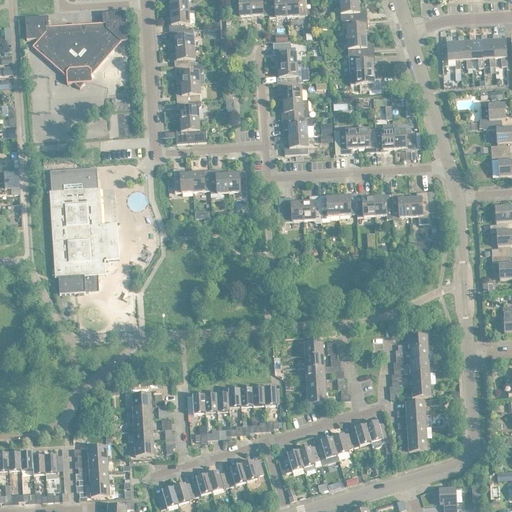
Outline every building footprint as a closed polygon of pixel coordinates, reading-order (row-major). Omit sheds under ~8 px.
[(172,3),(173,14),(192,12),(191,1),(191,0),(170,0),(170,3),(172,3)] [(243,17),(254,16),(253,0),(235,0),(236,17),(243,17)] [(266,15),(272,15),(272,10),(271,0),(253,0),(254,16),(266,15)] [(272,15),(272,18),(278,17),(278,18),(290,17),(289,0),(271,0),(272,10),(272,15)] [(289,0),(290,17),(302,16),(310,15),(309,0),(289,0)] [(344,21),(354,20),(370,19),(369,12),(362,12),(362,1),(343,2),(344,14),(344,21)] [(105,13),(106,23),(52,26),(51,16),(28,18),(30,40),(40,39),(40,41),(36,47),(69,76),(70,84),(77,83),(83,88),(88,82),(95,82),(95,75),(124,41),(130,41),(128,11),(105,13)] [(172,25),(172,32),(188,30),(188,24),(193,24),(192,12),(173,14),(174,25),(172,25)] [(349,26),(350,38),(369,37),(368,25),(370,25),(370,19),(354,20),(354,26),(349,26)] [(178,38),(178,49),(197,48),(196,36),(196,30),(188,30),(172,32),(173,38),(178,38)] [(496,34),(496,39),(497,58),(498,58),(504,58),(504,67),(510,66),(509,57),(508,38),(501,39),(500,34),(496,34)] [(473,36),(473,40),(474,59),(475,59),(481,59),(481,68),(487,68),(486,59),(485,40),(484,40),(478,40),(477,35),(473,36)] [(484,35),(484,40),(485,40),(486,59),(492,58),(493,67),(498,67),(498,58),(497,58),(496,39),(489,39),(489,35),(484,35)] [(461,36),(461,41),(463,60),(469,60),(470,69),(475,68),(475,59),(474,59),(473,40),(466,41),(466,36),(461,36)] [(351,49),(352,56),(356,55),(377,54),(377,47),(370,48),(369,37),(350,38),(351,49)] [(461,41),(454,41),(454,37),(449,37),(451,61),(458,60),(458,69),(464,69),(463,60),(461,41)] [(280,55),(281,66),(300,65),(298,47),(294,47),(293,42),(278,43),(278,48),(278,55),(280,55)] [(177,60),(178,67),(194,66),(193,66),(193,60),(198,59),(197,48),(178,49),(179,60),(177,60)] [(352,73),(357,73),(376,72),(376,61),(377,61),(377,54),(356,55),(352,56),(351,56),(352,73)] [(183,73),(184,84),(203,83),(202,73),(204,73),(206,71),(206,65),(193,66),(194,66),(178,67),(178,74),(183,73)] [(280,78),(280,84),(301,83),(300,77),(300,65),(281,66),(281,77),(280,78)] [(15,67),(6,67),(7,75),(16,74),(15,67)] [(376,72),(357,73),(358,85),(363,84),(363,91),(384,89),(384,82),(377,83),(376,72)] [(5,81),(0,81),(0,88),(5,88),(16,88),(16,79),(5,79),(5,81)] [(179,96),(180,103),(196,102),(204,101),(203,95),(203,83),(184,84),(184,95),(179,96)] [(285,91),(286,102),(305,101),(304,89),(304,83),(301,83),(280,84),(280,91),(285,91)] [(505,90),(494,90),(494,91),(494,97),(494,100),(505,99),(505,90)] [(411,96),(408,97),(409,117),(417,116),(411,96)] [(285,113),(285,120),(306,118),(309,118),(312,118),(311,100),(305,101),(286,102),(287,113),(285,113)] [(182,109),(183,120),(202,119),(201,108),(196,108),(196,102),(180,103),(180,109),(182,109)] [(486,130),(499,129),(505,129),(505,128),(504,120),(508,120),(507,104),(491,105),(492,122),(486,123),(486,130)] [(291,126),(291,137),(310,136),(310,124),(309,124),(309,118),(306,118),(285,120),(286,126),(291,126)] [(202,119),(183,120),(184,131),(179,132),(179,145),(209,143),(209,130),(203,130),(202,119)] [(334,123),(326,124),(326,135),(335,134),(334,123)] [(479,123),(470,123),(470,131),(480,130),(479,123)] [(19,127),(11,127),(11,138),(19,137),(19,127)] [(494,147),(494,153),(511,152),(511,127),(505,128),(505,129),(499,129),(500,146),(494,147)] [(371,129),(360,130),(361,149),(372,148),(372,153),(380,152),(379,137),(378,129),(371,129)] [(407,130),(396,130),(397,149),(408,149),(408,150),(420,150),(419,134),(414,134),(414,129),(407,130)] [(361,149),(360,130),(348,130),(348,131),(337,131),(338,139),(342,139),(343,155),(350,154),(350,149),(361,149)] [(385,136),(379,137),(380,152),(386,152),(386,150),(397,149),(396,130),(384,131),(385,136)] [(310,136),(291,137),(292,148),(287,148),(287,156),(311,154),(311,147),(310,136)] [(511,152),(494,153),(495,160),(501,160),(502,177),(511,176),(511,152)] [(207,191),(213,191),(214,191),(212,167),(205,167),(206,172),(195,173),(196,192),(207,191)] [(214,191),(213,191),(213,194),(220,193),(220,194),(232,193),(230,174),(219,175),(219,167),(212,167),(214,191)] [(58,277),(58,278),(59,278),(61,277),(62,294),(102,291),(101,275),(108,274),(108,275),(109,274),(108,274),(107,260),(108,260),(122,259),(121,241),(113,241),(113,234),(109,234),(109,224),(105,224),(104,203),(104,202),(103,189),(103,188),(102,188),(101,188),(100,168),(53,171),(54,191),(53,191),(52,191),(52,192),(53,205),(53,206),(55,227),(54,227),(55,228),(56,241),(55,241),(55,242),(56,242),(57,263),(57,264),(58,277)] [(184,193),(196,192),(195,173),(184,174),(183,169),(176,169),(178,193),(184,192),(184,193)] [(241,173),(230,174),(232,193),(243,192),(250,191),(248,171),(241,171),(241,173)] [(389,219),(396,219),(394,191),(387,192),(388,197),(377,198),(378,216),(389,216),(389,219)] [(404,218),(414,217),(412,198),(401,199),(401,191),(394,191),(396,219),(396,222),(404,222),(404,218)] [(412,198),(414,217),(421,217),(421,224),(432,224),(431,213),(431,205),(430,192),(423,193),(423,198),(412,198)] [(366,217),(378,216),(377,198),(366,198),(365,193),(358,194),(359,210),(360,210),(366,209),(366,217)] [(360,214),(360,210),(359,210),(358,194),(352,194),(352,196),(341,197),(342,216),(354,215),(360,214)] [(318,223),(324,223),(325,222),(324,220),(325,220),(324,212),(323,196),(316,196),(316,201),(305,202),(307,221),(317,220),(317,222),(318,223)] [(332,216),(342,216),(341,197),(330,198),(330,196),(323,196),(324,212),(325,220),(324,220),(325,222),(324,223),(333,222),(332,216)] [(295,222),(307,221),(305,202),(294,203),(294,198),(287,198),(287,207),(281,207),(281,213),(286,213),(286,222),(295,222)] [(257,206),(249,206),(249,216),(257,216),(257,206)] [(493,232),(500,232),(499,232),(511,231),(511,222),(511,221),(511,206),(498,207),(499,225),(493,225),(493,232)] [(494,249),(495,256),(511,254),(511,230),(511,231),(499,232),(500,232),(501,249),(494,249)] [(440,241),(432,241),(432,251),(441,250),(440,241)] [(381,245),(380,245),(380,253),(392,252),(391,245),(388,245),(388,243),(381,243),(381,245)] [(511,254),(495,256),(495,263),(502,262),(503,280),(511,279),(511,254)] [(412,349),(412,350),(430,349),(430,348),(429,337),(430,337),(430,336),(425,337),(424,331),(411,331),(411,337),(411,338),(412,349)] [(307,356),(326,355),(325,355),(325,343),(306,344),(306,345),(307,344),(308,356),(307,356)] [(412,361),(412,362),(431,361),(431,360),(430,349),(412,350),(413,361),(412,361)] [(308,368),(327,367),(326,367),(325,355),(326,355),(307,356),(308,356),(309,368),(308,368)] [(413,373),(413,374),(432,373),(432,372),(431,372),(431,361),(412,362),(413,362),(414,373),(413,373)] [(309,380),(328,379),(327,379),(326,372),(344,371),(343,366),(327,367),(308,368),(309,368),(309,380)] [(414,385),(414,386),(433,384),(432,384),(431,373),(432,373),(413,374),(414,374),(415,385),(414,385)] [(310,392),(328,391),(327,379),(328,379),(309,380),(310,392)] [(433,384),(414,386),(415,386),(416,397),(415,397),(415,398),(434,397),(434,396),(433,396),(432,385),(433,385),(433,384)] [(267,388),(268,407),(268,406),(280,406),(280,404),(279,389),(279,387),(278,387),(279,388),(267,389),(267,388)] [(255,389),(256,408),(256,407),(268,406),(268,407),(267,388),(267,389),(255,389)] [(231,390),(231,395),(231,394),(232,408),(244,408),(243,389),(243,390),(231,391),(231,390)] [(243,389),(244,408),(256,407),(256,408),(255,389),(243,390),(243,389)] [(328,391),(310,392),(311,404),(310,404),(329,403),(328,391)] [(220,395),(219,395),(220,413),(221,413),(232,412),(232,413),(233,413),(232,408),(231,394),(231,395),(220,395)] [(135,408),(154,407),(153,407),(153,395),(134,396),(134,397),(135,396),(136,408),(135,408)] [(208,414),(207,395),(207,396),(196,397),(196,396),(195,396),(196,415),(197,415),(197,414),(208,413),(208,414)] [(208,395),(207,395),(208,414),(209,414),(209,413),(220,413),(219,395),(208,396),(208,395)] [(409,416),(428,415),(427,415),(427,403),(408,404),(409,404),(409,412),(407,412),(406,411),(400,411),(400,417),(407,416),(410,416),(409,416)] [(136,420),(155,419),(154,419),(153,407),(154,407),(135,408),(135,409),(136,408),(137,420),(136,420)] [(410,428),(429,427),(429,426),(428,427),(427,415),(428,415),(409,416),(410,416),(410,424),(407,424),(407,423),(400,423),(401,429),(408,428),(410,428)] [(137,432),(156,431),(155,431),(154,419),(155,419),(136,420),(137,420),(137,432)] [(369,425),(374,443),(375,447),(378,446),(378,447),(380,447),(383,447),(384,446),(384,444),(387,443),(386,440),(386,439),(392,437),(388,423),(382,425),(381,422),(380,422),(369,426),(369,425)] [(358,432),(352,434),(357,448),(362,446),(363,447),(363,446),(374,443),(369,425),(368,425),(369,426),(358,429),(358,428),(357,428),(358,432)] [(411,440),(429,439),(429,438),(429,439),(428,427),(429,427),(410,428),(411,428),(411,436),(408,436),(408,435),(401,435),(401,441),(408,440),(411,440)] [(137,444),(156,443),(155,431),(156,431),(137,432),(138,444),(137,444)] [(335,438),(340,456),(341,456),(340,455),(351,452),(352,453),(351,449),(357,448),(352,434),(347,435),(347,434),(346,435),(335,438)] [(324,445),(319,446),(323,460),(328,459),(329,459),(340,456),(335,438),(335,439),(324,442),(324,441),(323,441),(324,445)] [(429,439),(411,440),(412,448),(409,448),(409,447),(402,447),(402,453),(409,452),(412,452),(411,452),(430,451),(430,450),(429,450),(429,439)] [(156,443),(137,444),(138,444),(139,456),(138,456),(157,455),(157,454),(156,454),(156,443)] [(302,451),(301,451),(307,469),(307,468),(318,465),(318,466),(318,465),(317,462),(323,460),(319,446),(313,448),(313,447),(313,448),(302,451)] [(91,461),(110,460),(110,459),(109,448),(110,448),(110,447),(91,449),(92,460),(91,461)] [(307,469),(301,451),(290,455),(290,454),(291,458),(285,459),(289,473),(295,472),(295,471),(306,468),(306,469),(307,469)] [(23,453),(24,472),(25,472),(25,471),(36,470),(35,458),(36,458),(35,452),(35,453),(23,454),(23,453)] [(11,454),(12,473),(13,473),(13,472),(24,471),(24,472),(23,453),(23,454),(11,454)] [(0,468),(0,473),(1,473),(12,472),(12,473),(11,454),(0,455),(0,468)] [(47,457),(36,458),(35,458),(36,470),(36,476),(37,476),(37,475),(48,475),(47,456),(47,457)] [(48,456),(47,456),(48,475),(49,475),(49,474),(60,474),(61,474),(60,456),(59,456),(48,457),(48,456)] [(388,458),(379,461),(381,468),(390,466),(388,458)] [(92,473),(111,472),(111,471),(110,471),(110,460),(91,461),(92,461),(93,472),(92,473)] [(245,464),(244,464),(250,482),(261,479),(262,479),(261,476),(267,474),(262,460),(257,462),(256,461),(256,462),(245,465),(245,464)] [(234,471),(228,473),(232,487),(238,485),(238,486),(239,486),(238,485),(249,482),(250,483),(250,482),(244,464),(244,465),(233,468),(234,471)] [(210,474),(215,493),(216,492),(215,492),(226,489),(227,489),(227,488),(232,487),(228,473),(223,474),(222,471),(221,471),(221,472),(210,475),(210,474)] [(93,484),(93,485),(112,484),(112,483),(111,483),(110,472),(111,472),(92,473),(93,473),(93,484)] [(199,481),(194,483),(198,497),(203,495),(203,496),(204,496),(204,495),(215,492),(215,493),(210,474),(210,475),(199,478),(198,478),(199,481)] [(176,487),(181,505),(182,505),(192,501),(193,502),(192,498),(198,497),(194,483),(188,484),(187,484),(188,485),(177,488),(176,487)] [(112,484),(93,485),(94,496),(94,497),(112,496),(112,495),(111,484),(112,484)] [(325,485),(321,486),(322,492),(330,490),(329,484),(325,485)] [(181,505),(176,487),(176,488),(165,491),(165,490),(164,491),(165,491),(159,493),(164,510),(169,508),(170,509),(170,508),(181,505)] [(296,487),(289,489),(292,497),(298,495),(296,487)] [(459,511),(458,488),(442,489),(443,505),(447,505),(447,511),(459,511)]
